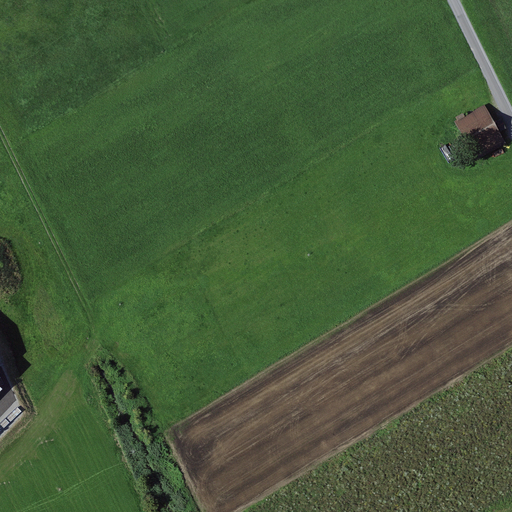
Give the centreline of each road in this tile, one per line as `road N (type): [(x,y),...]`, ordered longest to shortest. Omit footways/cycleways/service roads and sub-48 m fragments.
road 1 (track): [(90,319),(0,136)]
road 2 (unclassified): [(454,0),(511,119)]
